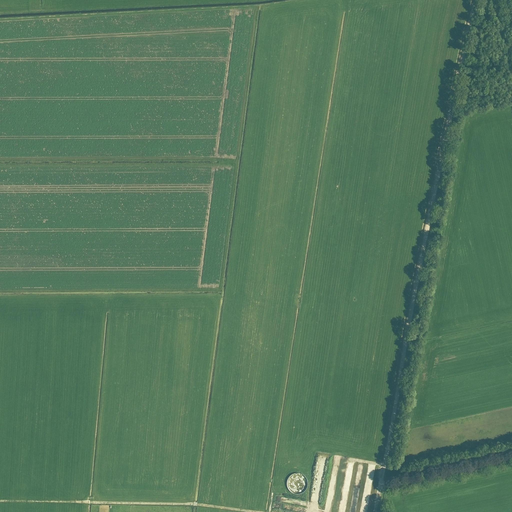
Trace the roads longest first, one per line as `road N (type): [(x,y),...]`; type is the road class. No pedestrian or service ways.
road 1 (track): [(473,0),(382,485)]
road 2 (residential): [(382,485),(511,456)]
